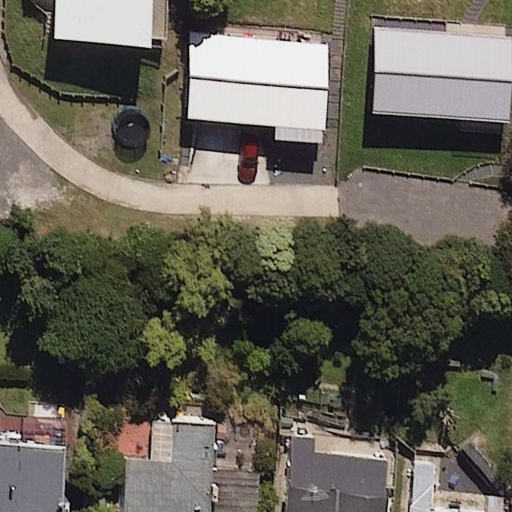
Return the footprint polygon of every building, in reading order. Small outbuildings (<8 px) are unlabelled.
[(51,0),(51,19),(150,26),(151,0),(51,0)] [(207,511),(210,417),(149,415),(148,451),(121,450),(119,511),(207,511)] [(60,511),(66,432),(0,427),(0,501),(26,503),(26,511),(42,511),(60,511)] [(311,436),(287,433),(278,511),(381,511),(387,456),(310,448),(311,436)] [(436,464),(408,460),(399,511),(498,511),(430,502),(436,464)] [(255,502),(255,462),(218,463),(219,503),(255,502)]
